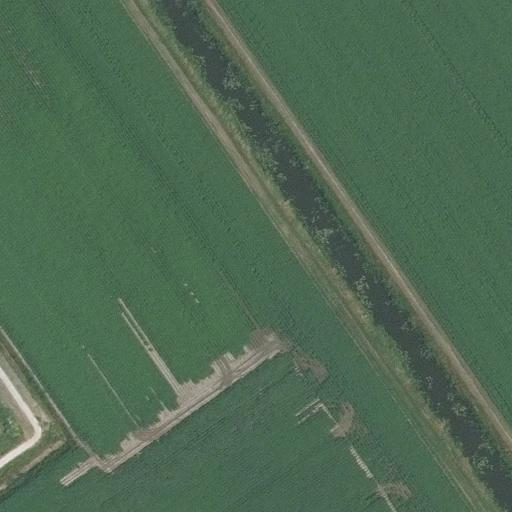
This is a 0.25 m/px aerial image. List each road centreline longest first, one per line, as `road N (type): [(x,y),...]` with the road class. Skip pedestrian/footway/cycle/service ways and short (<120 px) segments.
road 1 (track): [(122,0),(471,511)]
road 2 (track): [(511,450),(202,0)]
